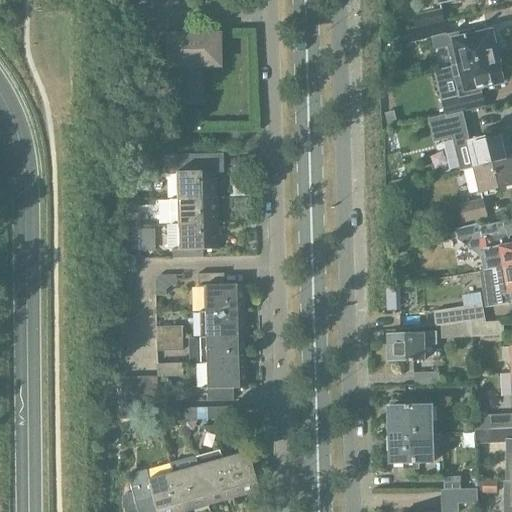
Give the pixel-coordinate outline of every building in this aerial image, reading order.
[(411,30),(416,29),(443,22),(444,22),(441,10),(408,18),(411,30)] [(411,30),(398,33),(401,45),(431,37),(434,50),(447,47),(452,68),(497,57),(497,56),(499,53),(497,45),(494,44),(491,32),(483,34),(481,27),(447,36),(443,22),(416,29),(411,30)] [(155,52),(149,30),(148,26),(136,29),(143,55),(155,52)] [(149,30),(155,52),(156,57),(168,57),(168,65),(177,65),(178,92),(197,92),(197,65),(215,65),(215,37),(168,38),(166,38),(162,26),(149,30)] [(143,55),(136,29),(124,33),(131,58),(143,55)] [(500,68),(497,57),(452,68),(459,97),(441,101),(442,105),(445,117),(461,113),(461,112),(485,106),(481,92),(480,93),(479,88),(483,87),(483,88),(486,88),(486,86),(503,82),(503,80),(505,78),(503,69),(500,68)] [(461,113),(445,117),(437,119),(443,140),(466,134),(461,113)] [(474,168),(510,159),(508,149),(511,148),(509,139),(506,140),(504,134),(468,143),(474,168)] [(174,175),(175,200),(212,200),(211,174),(222,174),(221,154),(163,156),(164,175),(174,175)] [(400,157),(386,161),(391,179),(406,175),(400,157)] [(511,165),(510,159),(474,168),(480,193),(511,185),(511,165)] [(175,200),(175,226),(212,225),(212,200),(175,200)] [(486,215),(482,201),(458,207),(462,221),(486,215)] [(126,215),(126,227),(138,226),(139,214),(126,215)] [(479,224),(457,229),(459,241),(477,254),(480,254),(481,258),(486,257),(488,270),(488,271),(511,266),(511,244),(509,245),(507,235),(506,231),(511,230),(511,219),(480,227),(479,224)] [(213,251),(212,225),(175,226),(176,252),(179,252),(179,259),(202,259),(202,251),(213,251)] [(126,253),(138,253),(138,226),(126,227),(126,253)] [(488,270),(480,272),(486,308),(490,307),(509,304),(509,300),(511,299),(511,266),(488,271),(488,270)] [(156,273),(154,288),(168,290),(170,275),(156,273)] [(222,273),(196,274),(196,287),(202,287),(203,312),(240,311),(239,285),(223,285),(222,273)] [(433,311),(434,324),(434,327),(440,326),(470,321),(470,325),(484,324),(481,304),(433,311)] [(240,311),(203,312),(203,338),(241,337),(240,311)] [(470,321),(440,326),(441,339),(471,338),(470,325),(470,321)] [(503,322),(484,324),(470,325),(471,338),(503,337),(503,322)] [(154,339),(181,338),(180,326),(154,327),(154,339)] [(435,332),(423,333),(423,335),(387,336),(388,361),(409,361),(409,363),(414,362),(414,360),(424,360),(424,344),(435,344),(435,332)] [(241,337),(203,338),(204,363),(241,362),(241,337)] [(154,339),(155,352),(181,351),(181,338),(154,339)] [(511,367),(511,347),(501,348),(501,360),(511,363),(511,367)] [(179,363),(157,362),(157,374),(178,375),(179,363)] [(205,389),(205,402),(232,401),(231,389),(242,388),(241,362),(204,363),(205,388),(205,389)] [(438,372),(413,373),(413,385),(438,384),(438,372)] [(131,377),(119,378),(120,404),(124,404),(132,403),(131,377)] [(143,377),(131,377),(132,403),(144,403),(143,377)] [(156,377),(143,377),(144,403),(156,403),(156,377)] [(405,407),(414,407),(413,396),(405,396),(405,401),(405,407)] [(390,436),(431,435),(430,407),(414,407),(405,407),(405,401),(393,402),(393,408),(390,408),(391,435),(390,435),(390,436)] [(139,410),(139,403),(132,403),(124,404),(120,404),(120,420),(138,419),(139,415),(145,415),(145,418),(151,418),(150,410),(139,410)] [(232,407),(205,408),(206,420),(232,419),(232,407)] [(183,408),(170,408),(171,421),(183,420),(183,408)] [(183,408),(183,420),(195,420),(195,408),(183,408)] [(511,414),(473,417),(474,431),(490,430),(492,430),(511,428),(511,414)] [(490,430),(474,431),(475,445),(493,444),(492,430),(490,430)] [(432,464),(431,435),(390,436),(390,438),(391,438),(391,465),(404,465),(404,471),(419,470),(419,464),(432,464)] [(196,466),(205,502),(230,495),(220,459),(217,451),(193,457),(196,466)] [(230,495),(255,488),(245,452),(220,459),(230,495)] [(171,473),(181,509),(205,502),(196,466),(171,473)] [(134,506),(136,511),(169,511),(181,509),(171,473),(146,480),(144,470),(126,475),(134,506)] [(457,477),(443,477),(444,490),(458,489),(457,477)] [(511,511),(511,481),(506,482),(504,482),(503,511),(511,511)] [(496,482),(482,482),(482,493),(497,493),(496,482)] [(444,490),(440,490),(441,505),(477,504),(477,489),(458,489),(444,490)]
